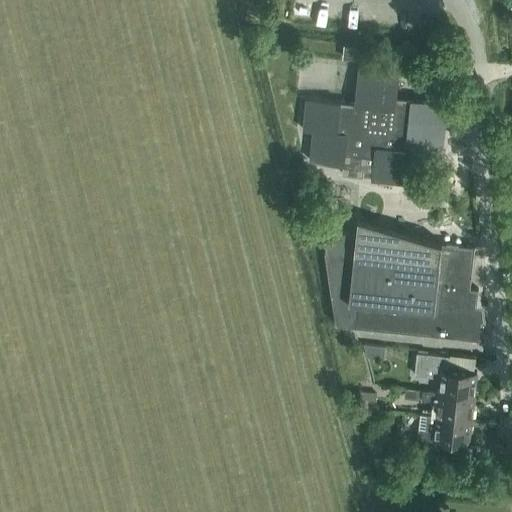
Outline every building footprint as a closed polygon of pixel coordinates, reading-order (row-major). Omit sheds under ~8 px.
[(343,58),(365,60),(367,46),(344,44),(343,58)] [(447,103),(395,98),(398,71),(358,67),(354,103),(306,98),(303,129),(312,130),(309,160),(342,163),(341,173),(362,175),(363,169),(372,169),(371,179),(372,179),(372,178),(401,181),(401,182),(402,183),(406,140),(442,143),(447,103)] [(441,242),(357,217),(356,233),(327,230),(324,253),(336,324),(485,340),(481,313),(475,312),(478,288),(470,287),(474,246),(441,242)] [(449,356),(416,352),(414,374),(440,377),(438,391),(474,395),(477,371),(448,368),(449,356)] [(357,389),(355,405),(376,408),(377,392),(357,389)] [(474,395),(438,391),(438,392),(422,390),(421,400),(437,401),(436,414),(471,418),(474,395)] [(420,413),(418,427),(416,449),(439,451),(440,440),(469,443),(471,418),(436,414),(420,413)] [(402,463),(404,448),(392,447),(390,462),(402,463)] [(375,456),(374,465),(382,466),(383,457),(375,456)]
